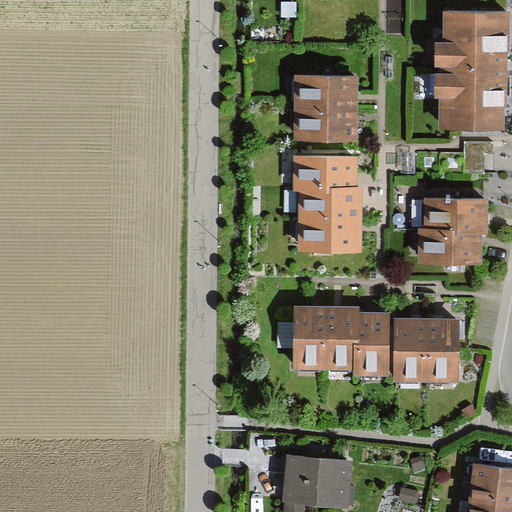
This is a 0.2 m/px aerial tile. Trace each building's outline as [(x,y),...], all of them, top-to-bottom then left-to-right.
[(440,132),(506,133),(506,110),(509,110),(511,14),(445,13),(445,45),(436,45),(436,70),(440,70),(440,76),(436,76),(436,101),(440,101),(440,132)] [(294,143),(359,144),(359,77),(294,77),(294,143)] [(300,253),(363,254),(364,189),(358,189),(359,158),(294,157),(294,193),(300,193),(300,253)] [(420,266),(484,267),(485,237),(490,237),(491,201),(426,200),(425,230),(420,230),(420,266)] [(392,378),(392,315),(362,315),(362,308),(294,307),(294,372),(355,372),(355,378),(392,378)] [(395,384),(461,385),(461,321),(396,320),(395,384)] [(469,403),(460,408),(466,417),(475,412),(469,403)] [(303,511),(304,500),(346,504),(350,456),(284,450),(280,497),(283,498),(281,511),(303,511)] [(464,511),(511,511),(511,462),(471,457),(464,511)] [(421,511),(427,491),(402,485),(399,498),(395,497),(391,511),(421,511)]
